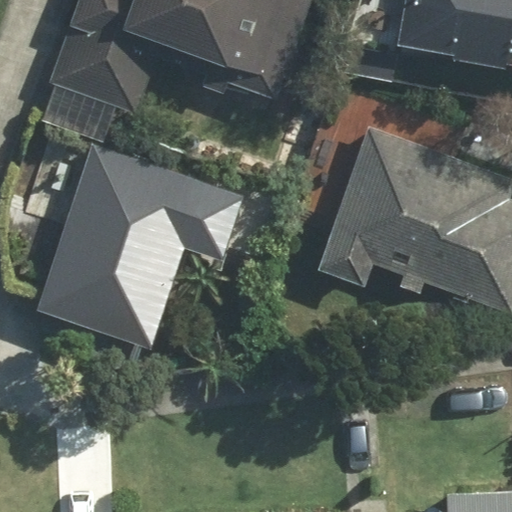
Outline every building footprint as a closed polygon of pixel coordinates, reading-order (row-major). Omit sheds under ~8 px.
[(87,0),(61,72),(147,103),(168,44),(290,88),(322,0),(87,0)] [(511,0),(423,0),(419,27),(511,43),(511,0)] [(511,161),(380,116),(331,258),(381,276),(390,251),(438,268),(511,293),(511,161)] [(105,133),(52,294),(166,331),(198,234),(237,247),(258,183),(105,133)] [(419,511),(511,511),(511,477),(461,480),(462,500),(419,502),(419,511)] [(367,511),(367,502),(165,509),(165,511),(367,511)]
